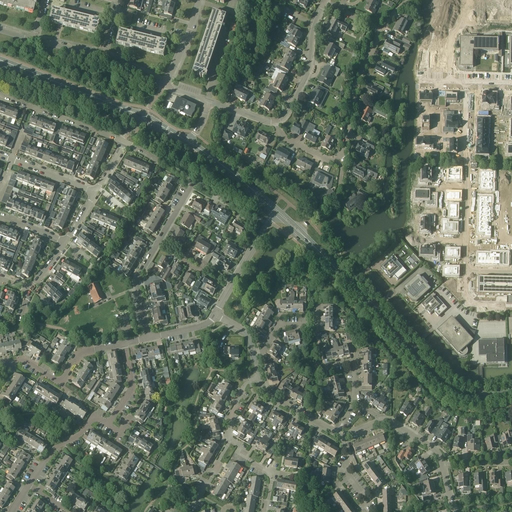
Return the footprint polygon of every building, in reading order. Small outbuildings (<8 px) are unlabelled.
[(25,0),(0,0),(0,5),(33,14),(36,0),(35,0),(30,0),(31,1),(25,0)] [(306,8),(309,2),(305,0),(297,0),(295,4),(299,6),(300,5),(306,8)] [(373,14),(378,4),(375,2),(375,0),(368,0),(368,2),(365,10),(373,14)] [(458,0),(454,0),(454,15),(466,15),(467,1),(458,0)] [(486,0),(486,19),(509,21),(508,0),(486,0)] [(138,8),(139,5),(139,3),(131,1),(129,7),(137,9),(137,10),(141,11),(141,9),(138,8)] [(167,4),(166,7),(166,8),(173,11),(175,5),(167,3),(167,2),(163,1),(163,3),(167,4)] [(164,15),(160,14),(159,17),(171,20),(173,11),(166,8),(166,7),(162,7),(161,10),(165,11),(164,15)] [(65,14),(66,10),(65,10),(63,14),(58,12),(58,11),(53,10),(50,22),(58,24),(58,26),(63,27),(63,25),(97,34),(101,21),(95,19),(95,22),(65,14)] [(224,22),(226,17),(214,13),(211,21),(209,20),(208,24),(210,25),(193,75),(206,80),(207,75),(205,74),(220,29),(224,30),(225,28),(222,27),(223,26),(221,26),(223,21),(224,22)] [(472,13),(469,21),(475,23),(478,16),(472,13)] [(402,35),(408,23),(402,20),(399,19),(396,24),(398,25),(394,31),(402,35)] [(334,21),(331,20),(329,24),(330,25),(326,32),(332,35),(331,38),(335,41),(337,38),(334,37),(339,29),(345,32),(348,26),(335,20),(334,21)] [(462,37),(474,37),(474,24),(463,24),(462,37)] [(291,38),(298,42),(302,35),(296,32),(297,30),(291,26),(289,29),(291,30),(289,33),(292,34),(291,38)] [(132,36),(133,32),(131,31),(130,36),(124,34),(125,33),(120,32),(117,44),(125,46),(125,48),(129,49),(130,47),(164,56),(167,43),(162,41),(161,44),(132,36)] [(435,47),(435,51),(442,51),(442,48),(446,48),(446,44),(446,40),(446,36),(437,35),(437,36),(436,36),(435,47)] [(287,36),(286,39),(284,44),(282,43),(280,45),(289,49),(291,46),(295,48),(298,42),(291,38),(287,36)] [(461,37),(460,66),(473,67),(474,51),(476,51),(498,52),(499,38),(461,37)] [(393,43),(387,40),(384,48),(385,48),(384,50),(390,53),(391,51),(398,55),(402,47),(400,46),(402,43),(395,39),(393,43)] [(338,53),(339,49),(329,44),(323,56),(332,60),(335,52),(338,53)] [(284,60),(292,64),(296,56),(288,52),(284,60)] [(430,60),(430,66),(432,67),(436,67),(441,67),(445,67),(445,59),(437,59),(437,57),(430,56),(430,60)] [(288,71),(292,64),(284,60),(281,66),(278,64),(276,69),(286,74),(287,74),(288,71)] [(382,67),(378,65),(375,72),(384,77),(385,78),(386,78),(390,71),(394,73),(397,67),(384,61),(382,67)] [(286,74),(276,69),(273,68),(271,71),(276,74),(276,75),(278,76),(276,82),(284,86),(288,80),(284,78),(286,74)] [(329,85),(335,73),(327,70),(321,81),(329,85)] [(281,92),(284,86),(276,82),(274,84),(271,85),(268,91),(271,92),(276,95),(278,91),(281,92)] [(245,88),(241,87),(236,84),(233,91),(235,93),(233,97),(239,100),(243,92),(245,88)] [(384,89),(377,85),(375,88),(370,85),(366,92),(375,97),(377,93),(381,95),(384,89)] [(308,102),(312,104),(317,107),(323,95),(325,96),(328,91),(321,88),(318,93),(315,91),(312,98),(311,97),(308,102)] [(271,92),(268,91),(265,89),(264,92),(266,93),(264,98),(265,98),(264,101),(272,105),(275,100),(271,98),(272,96),(270,95),(271,92)] [(243,92),(239,100),(245,102),(247,99),(249,100),(253,93),(248,91),(246,94),(243,92)] [(439,97),(438,107),(446,107),(446,101),(457,101),(457,94),(445,93),(445,97),(439,97)] [(420,94),(420,103),(432,104),(431,106),(434,106),(437,106),(438,98),(432,97),(432,94),(428,94),(424,94),(420,94)] [(489,95),(489,107),(495,107),(495,110),(499,110),(499,102),(495,101),(495,95),(489,95)] [(189,104),(180,100),(175,112),(191,119),(196,107),(196,106),(189,103),(189,104)] [(272,105),(264,101),(261,100),(260,103),(261,104),(260,107),(269,111),(272,105)] [(373,116),(376,110),(370,106),(368,110),(365,108),(359,120),(366,123),(369,124),(371,119),(369,118),(370,115),(373,116)] [(9,118),(12,110),(6,107),(3,116),(9,118)] [(12,110),(9,118),(6,127),(17,131),(19,127),(10,124),(12,119),(15,120),(18,112),(12,110)] [(444,112),(444,116),(445,116),(445,122),(457,122),(458,116),(454,116),(454,112),(444,112)] [(422,118),(422,130),(429,130),(429,122),(436,122),(436,115),(429,115),(429,118),(422,118)] [(35,128),(38,119),(32,117),(29,125),(35,128)] [(41,130),(44,121),(38,119),(35,128),(41,130)] [(47,132),(50,123),(44,121),(41,130),(47,132)] [(305,131),(309,124),(303,121),(300,127),(295,124),(291,132),(299,136),(302,129),(305,131)] [(443,128),(443,132),(454,133),(454,129),(457,129),(458,122),(457,122),(445,122),(445,128),(443,128)] [(50,123),(47,132),(53,134),(56,126),(50,123)] [(241,124),(238,123),(233,132),(244,138),(249,128),(245,126),(245,125),(242,123),(241,124)] [(315,144),(318,137),(312,134),(315,127),(310,124),(305,132),(308,134),(306,139),(315,144)] [(61,138),(61,137),(64,138),(67,130),(61,127),(58,136),(58,137),(61,138)] [(70,140),(73,132),(67,130),(64,138),(70,140)] [(229,141),(232,135),(225,131),(222,137),(229,141)] [(76,142),(79,134),(73,132),(70,140),(69,143),(72,144),(73,141),(76,142)] [(267,145),(270,138),(259,132),(256,139),(267,145)] [(79,134),(76,142),(84,145),(87,136),(85,136),(79,134)] [(9,136),(6,135),(5,138),(2,137),(0,142),(0,145),(5,148),(5,147),(6,148),(11,150),(12,147),(8,146),(6,145),(7,142),(8,139),(9,136)] [(329,151),(333,144),(336,138),(333,137),(332,140),(327,138),(322,148),(329,151)] [(416,139),(415,146),(421,146),(424,146),(424,149),(433,149),(433,143),(429,143),(429,139),(416,139)] [(27,146),(29,143),(28,143),(23,141),(22,144),(27,146),(26,149),(25,152),(24,155),(31,157),(34,149),(33,148),(34,146),(31,145),(30,147),(27,146)] [(374,151),(377,145),(369,141),(366,146),(364,145),(363,146),(359,144),(356,151),(362,155),(362,156),(367,158),(370,154),(368,153),(370,149),(374,151)] [(446,149),(446,153),(457,153),(457,149),(457,145),(457,142),(450,141),(450,149),(446,149)] [(97,147),(105,151),(106,151),(108,148),(107,148),(108,145),(99,142),(97,147)] [(103,157),(105,151),(97,147),(94,153),(103,157)] [(37,159),(40,151),(39,151),(40,149),(37,148),(37,150),(34,149),(31,157),(37,159)] [(288,167),(292,160),(288,158),(289,155),(284,152),(284,151),(279,148),(274,158),(285,163),(284,165),(288,167)] [(477,149),(476,155),(483,155),(483,158),(489,158),(489,155),(488,155),(488,150),(488,149),(477,149)] [(42,161),(45,153),(40,151),(37,159),(42,161)] [(48,164),(51,155),(45,153),(42,161),(48,164)] [(100,163),(103,157),(94,153),(92,159),(100,163)] [(54,166),(58,157),(51,155),(48,164),(54,166)] [(60,168),(63,160),(63,159),(64,156),(61,155),(60,158),(58,157),(54,166),(60,168)] [(76,170),(81,156),(79,155),(76,161),(73,160),(72,163),(69,162),(66,170),(72,172),(73,169),(76,170)] [(130,168),(133,160),(127,158),(124,166),(130,168)] [(98,169),(100,163),(92,159),(89,165),(98,169)] [(310,171),(313,165),(300,159),(296,166),(306,171),(307,169),(310,171)] [(66,170),(69,162),(63,160),(60,168),(66,170)] [(136,171),(139,163),(133,160),(130,168),(136,171)] [(141,173),(145,165),(139,163),(136,171),(141,173)] [(95,174),(98,169),(89,165),(87,171),(95,174)] [(149,179),(150,177),(152,174),(149,173),(151,168),(145,165),(141,173),(147,176),(146,177),(149,179)] [(364,170),(357,166),(352,175),(360,179),(361,176),(364,177),(366,173),(370,175),(373,170),(365,166),(364,170)] [(331,186),(333,179),(329,177),(330,176),(316,169),(311,180),(313,182),(319,187),(321,185),(327,186),(326,187),(328,190),(331,188),(331,186)] [(420,181),(420,184),(426,184),(426,181),(429,182),(429,178),(430,174),(429,174),(429,170),(422,170),(422,181),(420,181)] [(448,170),(448,180),(460,180),(460,170),(456,170),(452,170),(448,170)] [(480,172),(480,178),(493,179),(493,173),(493,170),(487,170),(487,172),(480,172)] [(93,180),(95,174),(87,171),(84,177),(93,180)] [(22,183),(25,175),(19,173),(17,176),(12,174),(10,180),(15,182),(16,181),(22,183)] [(28,185),(31,177),(25,175),(22,183),(28,185)] [(34,187),(37,179),(31,177),(28,185),(34,187)] [(114,193),(119,187),(114,183),(116,180),(116,181),(112,177),(108,184),(108,183),(111,186),(109,189),(114,193)] [(168,177),(165,183),(172,187),(173,188),(176,183),(178,185),(180,181),(175,178),(173,180),(168,177)] [(40,189),(43,181),(37,179),(34,187),(40,189)] [(46,192),(49,184),(43,181),(40,189),(46,192)] [(169,192),(172,187),(165,183),(162,188),(169,192)] [(49,184),(46,192),(51,194),(48,203),(51,204),(56,191),(53,189),(54,186),(49,184)] [(480,184),(479,190),(486,190),(486,193),(493,193),(493,190),(493,184),(480,184)] [(114,193),(118,197),(124,190),(119,187),(114,193)] [(166,198),(169,192),(162,188),(159,193),(166,198)] [(67,191),(69,192),(67,197),(74,200),(76,195),(72,193),(73,191),(68,189),(67,191)] [(123,201),(129,194),(131,191),(129,189),(127,192),(124,190),(118,197),(123,201)] [(166,198),(159,193),(155,191),(154,194),(157,196),(154,201),(161,205),(162,202),(163,203),(166,198)] [(360,191),(357,196),(356,197),(354,195),(348,199),(348,198),(342,202),(349,211),(354,207),(353,206),(359,202),(363,199),(366,201),(369,195),(360,191)] [(415,192),(415,201),(421,202),(421,200),(427,200),(427,206),(435,206),(435,196),(428,195),(428,192),(415,192)] [(129,194),(123,201),(128,205),(134,198),(129,194)] [(444,200),(444,203),(446,203),(452,203),(452,200),(459,201),(460,194),(458,194),(455,194),(447,194),(446,200),(444,200)] [(478,196),(478,203),(491,203),(491,198),(492,194),(485,194),(485,197),(479,196),(478,196)] [(8,201),(9,199),(3,197),(1,203),(7,205),(5,208),(12,211),(14,203),(8,201)] [(74,200),(67,197),(64,203),(72,206),(73,202),(74,200)] [(200,202),(196,200),(192,207),(196,210),(195,211),(200,213),(204,207),(210,211),(213,206),(208,204),(207,205),(200,201),(200,202)] [(64,203),(61,202),(60,205),(63,206),(62,209),(69,212),(72,206),(64,203)] [(18,213),(20,205),(14,203),(12,211),(18,213)] [(446,203),(446,206),(450,206),(450,218),(457,218),(457,214),(457,210),(457,206),(452,206),(452,203),(446,203)] [(38,212),(35,220),(41,222),(41,221),(44,222),(50,206),(47,204),(43,214),(38,212)] [(23,215),(26,207),(20,205),(18,213),(23,215)] [(154,214),(161,218),(164,212),(163,212),(165,209),(159,205),(154,214)] [(29,217),(32,210),(26,207),(23,215),(23,216),(26,217),(26,216),(29,217)] [(67,218),(69,212),(62,209),(59,215),(67,218)] [(215,217),(216,217),(215,219),(217,220),(216,221),(224,225),(226,223),(230,215),(222,210),(222,211),(219,209),(217,212),(214,210),(211,216),(215,218),(215,217)] [(35,220),(38,212),(32,210),(29,217),(35,220)] [(93,219),(98,222),(99,221),(102,214),(96,211),(94,215),(92,214),(90,218),(93,219)] [(205,220),(193,213),(190,218),(185,215),(180,225),(188,230),(194,220),(200,223),(202,220),(204,221),(205,220)] [(104,224),(107,216),(102,214),(99,221),(98,222),(104,224)] [(158,223),(161,218),(154,214),(151,219),(158,223)] [(64,224),(67,218),(59,215),(57,220),(64,224)] [(110,226),(113,218),(107,216),(104,224),(103,226),(106,227),(107,225),(110,226)] [(113,218),(110,226),(116,229),(119,221),(113,218)] [(421,224),(421,228),(421,232),(422,232),(422,233),(427,233),(427,232),(428,232),(428,224),(433,224),(433,218),(421,218),(421,224)] [(155,228),(158,223),(151,219),(148,224),(155,228)] [(62,230),(64,224),(57,220),(53,230),(58,232),(59,229),(62,230)] [(443,221),(442,232),(456,233),(457,225),(447,225),(448,221),(443,221)] [(245,227),(236,222),(234,224),(232,223),(227,230),(233,233),(234,231),(241,235),(245,227)] [(152,234),(155,228),(148,224),(143,232),(150,235),(151,233),(152,234)] [(478,227),(477,234),(485,234),(485,236),(491,236),(491,233),(491,227),(478,227)] [(10,240),(14,232),(9,230),(6,238),(10,240)] [(181,239),(184,234),(177,230),(174,235),(170,241),(178,246),(182,239),(181,239)] [(14,232),(10,240),(15,242),(18,243),(21,234),(18,233),(14,232)] [(80,245),(82,247),(88,240),(83,236),(84,235),(81,233),(77,237),(80,240),(77,243),(80,245)] [(200,252),(205,244),(202,242),(204,239),(199,236),(195,242),(198,244),(195,249),(200,252)] [(33,245),(41,249),(43,244),(42,243),(43,240),(36,237),(35,240),(33,245)] [(142,251),(143,252),(146,246),(142,244),(144,241),(136,237),(133,241),(137,243),(134,247),(142,251)] [(233,249),(235,246),(229,243),(230,242),(226,239),(225,242),(228,243),(229,243),(225,249),(229,252),(227,255),(234,259),(238,252),(233,249)] [(87,251),(93,244),(88,240),(82,247),(87,251)] [(205,244),(200,252),(206,255),(209,251),(212,252),(217,245),(211,242),(209,246),(205,244)] [(92,255),(98,248),(93,244),(87,251),(92,255)] [(38,255),(41,249),(33,245),(30,251),(38,255)] [(139,256),(142,251),(134,247),(131,252),(139,256)] [(98,248),(92,255),(97,259),(102,252),(98,248)] [(421,248),(421,255),(432,256),(432,260),(438,260),(438,253),(433,253),(433,249),(429,249),(429,248),(425,248),(421,248)] [(444,257),(444,260),(451,260),(451,257),(458,257),(458,251),(457,251),(453,250),(453,251),(447,251),(447,257),(444,257)] [(37,256),(38,255),(30,251),(28,257),(35,260),(36,259),(37,259),(38,256),(37,256)] [(139,256),(131,252),(130,251),(127,255),(129,256),(128,257),(136,261),(139,256)] [(227,271),(230,265),(224,261),(225,258),(215,253),(213,256),(220,261),(217,265),(227,271)] [(136,261),(128,257),(126,256),(125,257),(127,259),(125,262),(133,266),(136,261)] [(33,266),(35,260),(28,257),(25,263),(33,266)] [(165,274),(169,268),(166,267),(169,262),(162,258),(157,266),(163,269),(158,278),(161,280),(162,280),(165,274)] [(8,262),(3,260),(0,268),(7,272),(11,261),(9,259),(8,262)] [(394,264),(391,260),(381,268),(390,278),(393,275),(398,280),(407,272),(397,261),(394,264)] [(66,272),(70,264),(64,261),(63,264),(60,262),(55,271),(58,272),(60,269),(66,272)] [(133,266),(125,262),(123,261),(121,263),(124,264),(122,267),(130,271),(133,266)] [(30,272),(33,266),(25,263),(23,269),(30,272)] [(71,275),(75,267),(70,264),(66,272),(71,275)] [(165,274),(162,280),(166,282),(166,283),(171,274),(177,278),(182,269),(174,265),(171,270),(169,268),(165,274)] [(444,266),(444,269),(444,275),(452,275),(452,276),(456,276),(457,276),(457,269),(450,269),(450,266),(444,266)] [(75,267),(71,275),(80,280),(82,276),(79,275),(80,274),(79,274),(81,270),(75,267)] [(131,272),(130,271),(122,267),(119,272),(117,271),(115,274),(119,276),(121,273),(128,278),(131,272)] [(23,269),(20,274),(16,273),(15,276),(23,280),(25,277),(28,278),(30,272),(23,269)] [(178,282),(174,289),(178,291),(178,290),(179,290),(183,283),(189,287),(190,286),(192,287),(195,282),(193,281),(194,279),(187,274),(182,283),(179,281),(178,282)] [(423,281),(418,276),(407,286),(408,288),(406,290),(408,292),(407,292),(409,294),(406,296),(409,299),(410,300),(411,300),(411,301),(412,301),(413,301),(414,302),(415,302),(416,302),(417,302),(430,289),(427,285),(428,284),(424,280),(423,281)] [(478,278),(478,295),(485,295),(485,297),(486,297),(486,295),(495,296),(495,297),(496,297),(496,296),(507,296),(506,304),(511,304),(511,279),(508,279),(508,277),(507,277),(507,279),(501,279),(501,277),(500,277),(500,279),(490,278),(490,277),(489,277),(489,278),(479,278),(479,276),(478,276),(478,278)] [(217,287),(213,285),(214,282),(206,278),(203,283),(207,285),(204,290),(213,295),(217,287)] [(163,287),(162,280),(161,280),(153,281),(154,287),(150,287),(151,294),(160,292),(159,288),(163,287)] [(94,304),(104,299),(97,283),(87,287),(94,304)] [(47,295),(53,288),(48,284),(42,290),(47,295)] [(51,299),(58,293),(59,291),(57,289),(55,291),(53,288),(47,295),(51,299)] [(164,291),(160,292),(151,294),(151,295),(150,296),(152,301),(156,300),(156,299),(159,298),(160,304),(166,302),(165,297),(164,291)] [(7,302),(15,305),(17,299),(15,298),(16,295),(7,292),(6,296),(9,297),(7,302)] [(206,308),(210,301),(207,299),(208,296),(201,292),(200,295),(201,296),(197,303),(206,308)] [(58,293),(51,299),(56,304),(62,297),(58,293)] [(86,296),(81,297),(84,305),(89,303),(86,296)] [(434,300),(431,297),(422,305),(430,315),(433,312),(438,317),(447,309),(437,298),(434,300)] [(286,311),(286,303),(283,303),(283,301),(276,301),(276,308),(280,308),(280,311),(286,311)] [(15,305),(7,302),(5,308),(7,309),(7,312),(12,314),(13,311),(15,305)] [(108,310),(105,302),(96,305),(99,313),(108,310)] [(151,311),(153,318),(162,316),(160,310),(165,309),(164,304),(167,304),(166,302),(160,304),(155,305),(156,310),(151,311)] [(185,309),(187,320),(187,319),(194,317),(193,313),(196,312),(194,304),(188,306),(189,308),(185,309)] [(262,314),(269,318),(270,315),(272,316),(274,314),(270,312),(272,309),(273,307),(268,304),(267,306),(265,305),(263,309),(264,310),(262,314)] [(325,311),(325,314),(333,314),(333,310),(335,310),(335,308),(333,308),(333,305),(327,305),(327,308),(323,308),(323,311),(325,311)] [(187,320),(185,309),(184,309),(184,310),(181,311),(180,308),(175,309),(176,317),(179,317),(180,321),(187,320)] [(269,318),(262,314),(261,313),(258,317),(257,316),(257,317),(271,325),(272,323),(267,320),(269,318)] [(162,316),(153,318),(154,324),(160,322),(161,326),(167,325),(165,315),(162,316)] [(269,328),(271,325),(257,317),(256,318),(257,319),(255,323),(263,328),(265,325),(269,328)] [(460,330),(450,320),(439,330),(452,343),(450,345),(460,355),(461,356),(462,356),(463,356),(464,356),(465,356),(465,355),(466,355),(467,354),(467,353),(468,352),(468,351),(468,350),(467,350),(467,349),(467,348),(466,348),(465,347),(472,341),(461,329),(460,330)] [(262,330),(263,328),(255,323),(250,331),(259,336),(260,333),(265,335),(266,333),(262,330)] [(292,334),(294,342),(294,344),(300,342),(300,340),(302,339),(301,334),(298,334),(297,331),(294,332),(295,333),(292,334)] [(288,333),(286,334),(287,337),(283,338),(285,344),(289,343),(289,345),(294,344),(294,342),(292,334),(289,335),(288,333)] [(61,345),(70,351),(71,349),(70,348),(72,345),(64,340),(61,345)] [(501,359),(502,358),(502,357),(502,356),(502,355),(504,355),(504,340),(478,341),(479,356),(490,356),(490,363),(497,362),(497,361),(498,361),(499,361),(499,360),(500,360),(501,359)] [(189,352),(187,343),(182,344),(182,341),(179,342),(180,345),(181,345),(183,353),(189,352)] [(272,344),(271,346),(272,347),(271,350),(278,354),(280,350),(282,351),(282,349),(281,349),(282,346),(274,341),(272,344)] [(12,353),(15,352),(13,342),(7,343),(9,352),(12,351),(12,353)] [(32,355),(38,346),(32,342),(32,343),(29,348),(28,350),(31,352),(30,353),(32,355)] [(181,345),(180,345),(177,346),(176,342),(173,343),(174,346),(175,346),(177,355),(183,353),(181,345)] [(193,342),(187,343),(189,352),(190,354),(195,352),(196,353),(201,352),(198,342),(193,343),(193,342)] [(5,353),(9,352),(7,343),(1,344),(3,355),(6,354),(5,353)] [(341,348),(343,356),(352,353),(350,343),(344,345),(344,347),(341,348)] [(38,346),(32,355),(34,356),(35,355),(38,356),(40,353),(43,354),(48,347),(44,344),(42,348),(38,346)] [(343,356),(341,348),(338,349),(337,344),(335,345),(338,357),(343,356)] [(68,353),(70,351),(61,345),(57,350),(65,355),(67,353),(68,353)] [(326,345),(320,347),(321,351),(323,359),(326,358),(327,360),(332,359),(330,351),(329,346),(326,347),(326,345)] [(154,357),(152,349),(147,350),(146,346),(144,347),(145,350),(146,350),(148,359),(154,357)] [(178,360),(177,355),(175,346),(174,346),(169,347),(170,348),(166,349),(167,357),(171,356),(174,355),(175,360),(178,360)] [(152,349),(154,357),(163,355),(162,347),(158,348),(158,347),(152,349)] [(146,350),(145,350),(141,351),(141,348),(138,348),(139,352),(140,351),(142,360),(146,359),(146,362),(149,362),(148,359),(146,350)] [(234,358),(238,358),(238,348),(222,348),(222,355),(234,355),(234,358)] [(364,358),(372,359),(372,353),(374,353),(374,350),(362,349),(362,353),(359,353),(359,355),(364,355),(364,358)] [(63,358),(65,355),(57,350),(54,356),(63,361),(64,359),(63,358)] [(276,357),(278,354),(271,350),(269,353),(268,352),(266,354),(269,356),(268,359),(273,362),(273,361),(276,363),(279,359),(276,357)] [(117,359),(117,358),(116,354),(114,354),(113,351),(105,353),(106,356),(107,362),(113,360),(117,359)] [(133,362),(142,360),(140,351),(139,352),(134,353),(132,353),(133,362)] [(62,364),(63,361),(54,356),(51,361),(59,366),(60,363),(62,364)] [(110,367),(119,365),(118,361),(121,360),(120,358),(117,358),(117,359),(113,360),(107,362),(109,368),(110,367)] [(83,368),(91,373),(94,368),(85,363),(83,365),(85,366),(83,368)] [(268,375),(276,373),(274,367),(273,363),(267,365),(268,369),(265,369),(265,372),(267,372),(268,375)] [(112,373),(120,371),(119,365),(110,367),(109,368),(109,370),(111,370),(112,373)] [(87,378),(91,373),(83,368),(81,371),(80,371),(78,373),(87,378)] [(114,382),(121,383),(121,382),(120,378),(122,377),(120,371),(112,373),(109,374),(110,380),(113,379),(114,382)] [(142,381),(141,379),(144,379),(149,378),(149,375),(153,373),(152,371),(145,372),(142,373),(140,374),(141,378),(137,379),(138,382),(142,381)] [(276,373),(268,375),(268,378),(267,378),(268,381),(277,378),(280,377),(279,372),(276,373)] [(84,383),(87,378),(78,373),(77,375),(78,376),(76,379),(84,383)] [(27,390),(29,391),(32,388),(23,382),(24,380),(17,375),(13,381),(24,388),(27,390)] [(145,385),(151,384),(153,383),(152,377),(149,378),(144,379),(141,379),(142,381),(142,384),(139,385),(139,388),(143,387),(143,385),(145,385)] [(344,382),(343,379),(339,380),(338,377),(330,379),(331,384),(330,384),(330,385),(344,382)] [(81,389),(84,383),(76,379),(75,381),(73,381),(72,383),(81,389)] [(93,379),(86,388),(90,390),(96,381),(93,379)] [(227,381),(226,380),(224,383),(226,384),(224,387),(220,384),(219,387),(228,392),(230,393),(233,388),(231,387),(233,384),(227,381)] [(23,390),(24,388),(13,381),(10,386),(17,391),(19,388),(23,390)] [(286,395),(290,388),(287,387),(288,385),(285,383),(286,382),(284,381),(282,384),(281,383),(278,388),(282,390),(281,392),(286,395)] [(372,390),(372,381),(364,381),(364,384),(362,384),(362,390),(372,390)] [(118,388),(121,383),(114,382),(109,389),(116,394),(120,389),(118,388)] [(341,389),(340,385),(345,384),(344,382),(330,385),(330,387),(332,386),(333,391),(341,389)] [(37,399),(44,388),(39,384),(34,391),(38,394),(35,398),(37,399)] [(146,391),(152,389),(151,384),(145,385),(143,385),(143,387),(144,390),(140,391),(141,394),(144,393),(144,391),(146,391)] [(290,398),(297,386),(295,385),(292,390),(290,388),(286,395),(290,398)] [(14,396),(17,391),(10,386),(7,391),(14,396)] [(295,401),(300,394),(297,392),(299,388),(297,386),(290,398),(295,401)] [(227,398),(230,393),(228,392),(219,387),(218,389),(222,391),(220,394),(225,397),(227,398)] [(45,398),(50,391),(44,388),(37,399),(39,401),(42,396),(45,398)] [(113,399),(116,394),(109,389),(106,394),(113,399)] [(153,401),(154,401),(152,395),(153,395),(152,389),(146,391),(144,391),(144,393),(145,397),(146,400),(153,401)] [(332,395),(334,399),(344,397),(343,394),(344,394),(343,391),(342,392),(341,389),(333,391),(334,395),(332,395)] [(9,404),(14,396),(7,391),(2,399),(9,404)] [(50,402),(55,394),(50,391),(45,398),(48,400),(45,405),(47,406),(50,403),(49,403),(50,401),(50,402)] [(300,394),(295,401),(300,404),(305,397),(307,392),(305,391),(302,395),(300,394)] [(99,397),(92,392),(87,400),(89,402),(93,395),(98,398),(99,397)] [(110,404),(113,399),(106,394),(103,392),(102,395),(104,396),(102,399),(110,404)] [(372,405),(376,398),(374,397),(375,395),(372,394),(372,395),(368,392),(363,400),(367,402),(372,405)] [(381,401),(383,397),(385,394),(383,393),(379,400),(376,398),(372,405),(377,408),(381,401)] [(58,407),(62,401),(59,399),(60,398),(55,394),(50,402),(56,405),(58,407)] [(224,403),(227,398),(225,397),(220,394),(219,397),(214,394),(213,397),(221,401),(224,403)] [(221,408),(224,403),(221,401),(213,397),(212,399),(216,401),(215,404),(219,407),(221,408)] [(384,413),(388,406),(383,403),(386,398),(383,397),(381,401),(377,408),(384,413)] [(111,405),(110,404),(102,399),(99,404),(102,406),(100,408),(106,412),(107,409),(108,410),(111,405)] [(67,410),(72,402),(70,400),(69,402),(66,400),(64,403),(62,401),(58,407),(61,408),(62,407),(67,410)] [(144,402),(141,407),(148,412),(149,413),(153,407),(150,406),(154,401),(153,401),(146,400),(144,402)] [(72,413),(76,406),(74,404),(75,403),(72,402),(67,410),(72,413)] [(333,410),(340,414),(343,409),(342,409),(346,403),(338,402),(336,405),(334,404),(333,407),(335,408),(333,410)] [(251,421),(254,415),(259,406),(254,403),(254,404),(251,403),(248,408),(253,412),(251,415),(251,414),(248,419),(251,421)] [(411,411),(413,408),(405,403),(399,412),(406,416),(410,410),(411,411)] [(218,413),(221,408),(219,407),(215,404),(213,407),(211,406),(210,408),(212,409),(210,412),(215,415),(217,412),(218,413)] [(77,417),(83,408),(80,407),(79,408),(76,406),(72,413),(77,417)] [(259,406),(254,415),(257,416),(258,414),(263,417),(267,412),(264,410),(264,409),(259,406)] [(149,413),(148,412),(141,407),(138,411),(136,409),(134,412),(137,413),(138,412),(146,418),(149,413)] [(83,408),(77,417),(82,420),(87,413),(84,411),(85,409),(83,408)] [(428,417),(432,411),(433,410),(429,408),(424,415),(428,417)] [(337,419),(340,414),(333,410),(332,413),(327,410),(326,413),(337,419)] [(274,426),(280,416),(272,411),(268,418),(273,421),(271,424),(274,426)] [(141,425),(146,418),(138,412),(137,413),(134,417),(137,419),(135,421),(141,425)] [(334,424),(337,419),(326,413),(324,415),(329,418),(327,420),(334,424)] [(418,427),(424,418),(417,413),(411,422),(418,427)] [(280,416),(274,426),(276,427),(277,425),(280,427),(281,425),(283,426),(286,421),(284,420),(285,418),(280,416)] [(437,431),(444,421),(440,418),(432,424),(429,422),(424,430),(430,435),(434,429),(437,431)] [(243,422),(240,427),(249,432),(251,433),(252,431),(248,429),(252,423),(245,419),(243,422)] [(209,429),(219,426),(217,420),(210,422),(211,426),(207,426),(207,425),(201,427),(201,431),(206,429),(209,429)] [(444,443),(450,433),(445,430),(448,425),(444,422),(439,430),(442,431),(437,439),(444,443)] [(293,438),(299,427),(294,424),(293,425),(291,424),(288,429),(290,430),(290,431),(292,433),(290,436),(293,438)] [(219,426),(209,429),(210,431),(212,431),(213,437),(219,435),(219,432),(220,432),(219,426)] [(20,442),(21,441),(26,434),(27,431),(20,427),(15,435),(17,436),(15,439),(20,442)] [(251,433),(249,432),(240,427),(237,432),(239,433),(237,436),(243,439),(246,434),(254,438),(255,436),(251,434),(251,433)] [(299,427),(293,438),(295,439),(297,435),(303,439),(306,433),(303,431),(304,430),(299,427)] [(96,435),(95,435),(91,432),(89,435),(85,433),(82,439),(91,444),(93,440),(96,435)] [(101,439),(100,438),(97,436),(99,433),(97,432),(95,435),(96,435),(93,440),(91,444),(96,447),(96,446),(100,441),(101,439)] [(506,433),(507,436),(501,438),(501,437),(499,437),(500,443),(502,442),(503,447),(511,446),(510,440),(511,439),(511,437),(511,432),(506,433)] [(132,445),(133,444),(137,437),(132,433),(127,442),(132,445)] [(159,441),(161,438),(154,433),(152,437),(159,441)] [(272,447),(266,444),(269,439),(271,440),(274,435),(270,433),(267,437),(265,441),(260,449),(271,456),(276,447),(273,445),(272,447)] [(470,435),(470,433),(468,433),(468,443),(467,443),(467,450),(471,450),(471,451),(479,451),(479,441),(474,441),(474,440),(472,440),(472,435),(470,435)] [(28,441),(31,437),(26,434),(21,441),(26,444),(28,441)] [(382,434),(376,437),(379,444),(388,441),(385,435),(383,436),(382,434)] [(106,442),(105,441),(102,439),(104,436),(102,435),(100,438),(101,439),(100,441),(96,446),(102,449),(104,445),(106,442)] [(488,450),(496,449),(495,444),(498,443),(496,435),(491,436),(492,439),(486,440),(488,450)] [(265,441),(267,437),(265,436),(262,441),(256,438),(252,445),(257,447),(256,448),(260,450),(260,449),(265,441)] [(318,447),(322,440),(317,437),(316,438),(313,436),(310,442),(313,444),(318,447)] [(33,445),(36,440),(31,437),(28,441),(26,444),(31,447),(33,445)] [(138,447),(142,440),(137,437),(133,444),(138,447)] [(373,447),(379,444),(376,437),(370,439),(373,447)] [(107,438),(105,441),(106,442),(104,445),(102,449),(100,452),(105,455),(107,452),(110,447),(111,445),(110,444),(107,442),(109,440),(107,438)] [(463,445),(464,440),(455,438),(454,443),(453,448),(461,450),(462,445),(463,445)] [(368,449),(373,447),(370,439),(364,442),(368,449)] [(38,448),(41,443),(36,440),(33,445),(31,447),(36,450),(38,448)] [(145,442),(142,440),(138,447),(143,450),(148,443),(148,442),(146,440),(145,442)] [(208,447),(215,451),(220,443),(213,440),(211,442),(210,441),(208,444),(210,445),(208,447)] [(324,451),(328,444),(322,440),(318,447),(324,451)] [(112,446),(114,443),(112,441),(110,444),(111,445),(110,447),(107,452),(112,456),(114,451),(116,448),(115,448),(112,446)] [(362,452),(368,449),(364,442),(359,444),(362,452)] [(38,448),(36,450),(42,454),(46,447),(41,443),(38,448)] [(147,457),(150,452),(151,452),(154,447),(148,443),(143,450),(147,453),(145,456),(147,457)] [(329,454),(333,447),(328,444),(324,451),(329,454)] [(356,454),(362,452),(359,444),(353,446),(356,454)] [(112,456),(111,457),(115,459),(114,461),(115,462),(122,451),(117,449),(119,446),(117,445),(115,448),(116,448),(114,451),(112,456)] [(215,451),(208,447),(207,450),(201,447),(200,449),(212,456),(215,451)] [(294,451),(295,449),(293,447),(292,450),(290,452),(289,459),(284,458),(283,463),(285,463),(285,466),(291,468),(292,460),(293,456),(293,452),(294,451)] [(333,447),(329,454),(335,457),(339,450),(333,447)] [(212,456),(200,449),(199,448),(198,450),(200,451),(200,452),(204,454),(202,457),(209,461),(212,456)] [(409,460),(414,452),(408,448),(405,452),(402,450),(398,458),(402,460),(404,457),(409,460)] [(24,464),(25,465),(30,458),(31,456),(22,451),(18,457),(16,455),(14,458),(17,460),(24,464)] [(72,462),(74,459),(68,455),(66,458),(64,457),(62,461),(59,459),(57,461),(60,463),(61,462),(64,464),(68,467),(72,461),(72,462)] [(127,462),(136,467),(139,462),(140,463),(142,460),(139,458),(137,461),(131,456),(128,460),(125,459),(124,461),(126,463),(127,462)] [(206,466),(209,461),(202,457),(201,460),(199,459),(198,461),(200,462),(198,465),(203,472),(206,466)] [(418,471),(427,465),(423,460),(421,462),(417,457),(409,466),(410,468),(412,467),(414,469),(416,467),(418,471)] [(20,469),(24,464),(17,460),(13,465),(20,469)] [(292,460),(291,468),(300,469),(301,463),(298,463),(298,461),(292,460)] [(70,468),(68,467),(64,464),(61,462),(60,463),(59,466),(56,464),(54,466),(57,468),(58,467),(60,468),(65,472),(67,473),(70,468)] [(132,472),(136,467),(127,462),(126,463),(125,466),(122,464),(120,466),(123,468),(124,466),(131,471),(132,472)] [(230,468),(238,473),(241,467),(233,462),(230,468)] [(366,473),(373,468),(369,463),(363,467),(366,473)] [(189,476),(186,467),(186,464),(183,465),(184,469),(175,472),(176,478),(182,476),(183,478),(189,476)] [(331,471),(330,471),(330,467),(324,464),(323,470),(323,473),(316,471),(316,472),(313,472),(311,472),(311,474),(330,477),(331,471)] [(17,474),(20,469),(13,465),(10,470),(17,474)] [(427,465),(418,471),(420,474),(419,474),(419,476),(420,478),(418,479),(419,482),(429,478),(426,474),(430,471),(427,465)] [(132,472),(131,471),(124,466),(123,468),(121,471),(118,469),(117,471),(120,473),(121,471),(128,476),(129,477),(132,472)] [(186,467),(189,476),(194,475),(194,473),(197,472),(196,466),(189,468),(189,466),(186,467)] [(62,477),(65,472),(60,468),(58,467),(57,468),(55,471),(52,469),(51,471),(54,473),(55,472),(57,474),(62,477)] [(17,474),(10,470),(8,468),(6,470),(9,472),(5,477),(12,481),(13,479),(14,480),(17,474)] [(235,478),(238,473),(230,468),(227,473),(235,478)] [(370,478),(377,473),(373,468),(366,473),(370,478)] [(129,477),(128,476),(121,471),(120,473),(118,476),(115,474),(114,476),(117,478),(117,477),(119,478),(118,479),(125,483),(129,477)] [(59,482),(62,477),(57,474),(55,472),(54,473),(52,476),(49,474),(48,476),(51,478),(51,477),(54,479),(59,482)] [(231,484),(235,478),(227,473),(224,479),(230,483),(231,484)] [(374,483),(381,478),(377,473),(370,478),(374,483)] [(329,483),(330,477),(311,474),(310,477),(315,478),(322,479),(321,482),(329,483)] [(498,481),(498,474),(490,474),(490,485),(497,485),(498,488),(502,487),(502,481),(498,481)] [(466,481),(466,475),(459,476),(459,488),(463,488),(464,492),(470,492),(470,481),(466,481)] [(482,481),(482,475),(474,475),(475,486),(479,486),(480,493),(487,492),(487,489),(486,489),(485,481),(482,481)] [(60,482),(59,482),(54,479),(51,477),(51,478),(49,481),(46,479),(45,481),(48,483),(48,482),(51,484),(52,485),(57,488),(60,482)] [(230,483),(224,479),(222,478),(219,483),(227,488),(230,483)] [(381,478),(374,483),(378,488),(385,483),(381,478)] [(425,490),(434,488),(433,482),(427,483),(426,480),(419,482),(420,486),(424,486),(425,490)] [(289,490),(291,483),(284,481),(282,492),(285,493),(286,490),(289,490)] [(15,486),(8,482),(3,489),(11,494),(14,489),(13,488),(15,486)] [(48,483),(44,490),(53,496),(55,494),(53,493),(57,488),(52,485),(51,484),(48,482),(48,483)] [(224,494),(227,488),(219,483),(216,489),(224,494)] [(434,488),(425,490),(426,494),(422,495),(424,501),(431,501),(430,497),(432,496),(431,495),(435,494),(434,488)] [(8,499),(11,494),(3,489),(0,494),(8,499)] [(73,505),(77,497),(73,494),(75,491),(72,489),(67,497),(69,499),(68,501),(73,505)] [(220,499),(224,494),(216,489),(212,494),(220,499)] [(258,498),(259,491),(250,489),(248,496),(256,498),(258,498)] [(337,502),(343,497),(339,492),(333,497),(337,502)] [(256,498),(248,496),(247,496),(246,502),(255,504),(256,498)] [(80,499),(77,497),(73,505),(78,508),(82,500),(84,498),(82,497),(80,499)] [(341,507),(347,502),(343,497),(337,502),(341,507)] [(84,498),(82,500),(78,508),(82,510),(81,511),(84,511),(85,511),(84,510),(88,504),(86,503),(87,500),(84,498)] [(39,510),(42,511),(46,504),(41,500),(39,503),(36,501),(33,506),(36,508),(38,509),(39,510)] [(344,511),(345,511),(351,508),(347,502),(341,507),(344,511)]
